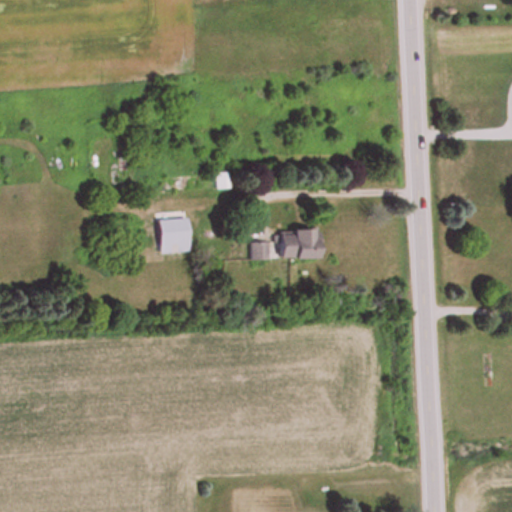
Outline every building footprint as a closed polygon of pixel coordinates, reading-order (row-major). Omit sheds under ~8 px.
[(115,157),(115,199),(132,199),(132,157),(115,157)] [(200,192),(200,179),(160,179),(160,192),(200,192)] [(153,222),(155,256),(184,254),(182,221),(153,222)] [(311,260),(311,232),(271,232),(271,260),(311,260)] [(265,261),(265,244),(246,244),(246,261),(265,261)]
